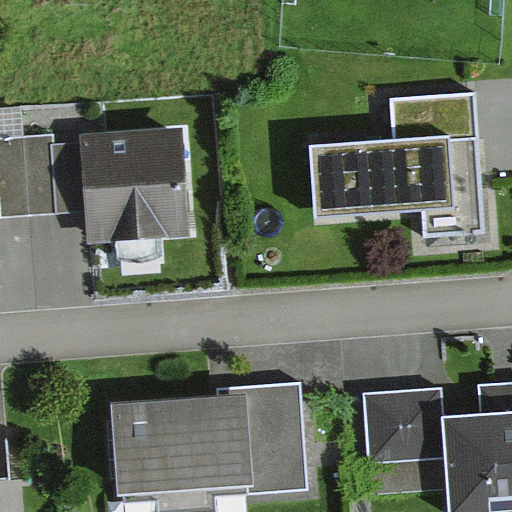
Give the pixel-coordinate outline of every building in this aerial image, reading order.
[(398,147),(315,152),(319,223),(425,217),(426,238),(480,235),(472,97),(395,102),(398,147)] [(182,142),(85,148),(92,251),(188,245),(182,142)] [(511,402),(441,407),(440,386),(374,390),(377,445),(452,440),(456,495),(511,491),(511,402)] [(296,410),(116,422),(122,510),(301,499),(296,410)] [(0,511),(15,511),(15,496),(0,496),(0,511)]
